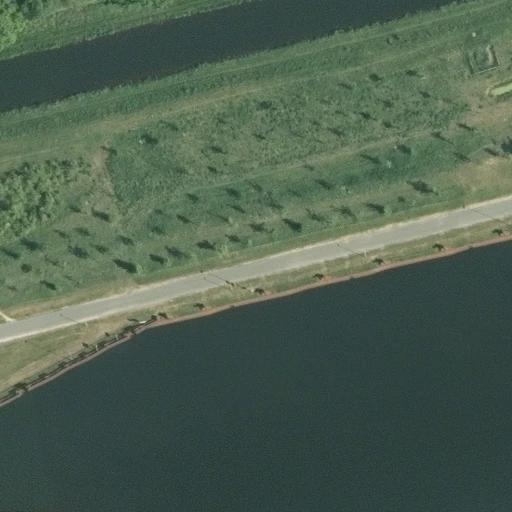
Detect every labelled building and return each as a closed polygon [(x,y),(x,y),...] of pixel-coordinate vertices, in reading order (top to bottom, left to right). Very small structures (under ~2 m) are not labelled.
[(275,140),(276,152),(292,151),(292,139),(275,140)] [(126,196),(150,188),(142,165),(118,173),(126,196)] [(145,199),(147,230),(160,229),(158,198),(145,199)] [(261,198),(261,236),(283,237),(283,198),(261,198)] [(152,232),(164,271),(179,266),(167,228),(152,232)] [(151,242),(130,249),(132,255),(114,261),(123,289),(163,275),(151,242)]
